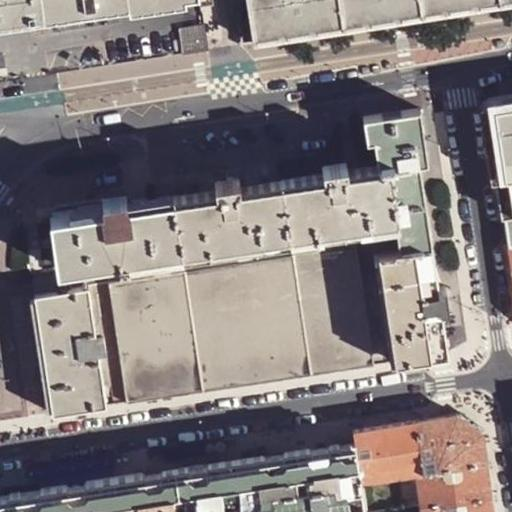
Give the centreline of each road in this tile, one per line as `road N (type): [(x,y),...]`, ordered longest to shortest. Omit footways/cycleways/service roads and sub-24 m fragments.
road 1 (residential): [(0,456),(502,377)]
road 2 (secondary): [(456,71),(92,125),(42,122)]
road 3 (residential): [(456,71),(502,377)]
